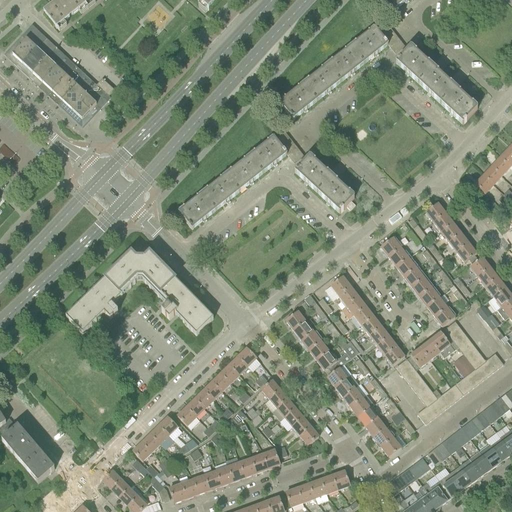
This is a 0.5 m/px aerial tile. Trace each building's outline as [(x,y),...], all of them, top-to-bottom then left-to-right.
[(85,7),(85,6),(85,5),(80,0),(61,0),(59,2),(58,3),(51,8),(44,14),(56,30),(57,30),(64,24),(69,20),(69,19),(68,18),(72,16),(73,17),(78,13),(78,12),(85,7),(86,8),(87,8),(85,7)] [(195,0),(196,0),(195,1),(196,1),(200,5),(200,6),(201,6),(207,12),(218,0),(195,0)] [(408,0),(384,0),(394,12),(406,2),(408,0)] [(376,32),(380,37),(389,29),(386,24),(376,32)] [(33,29),(7,57),(18,67),(44,39),(33,29)] [(389,29),(380,37),(384,42),(393,34),(389,29)] [(374,30),(351,49),(364,66),(376,56),(388,47),(387,46),(384,42),(380,37),(376,32),(374,30)] [(393,34),(384,42),(387,46),(397,39),(393,34)] [(44,39),(18,67),(24,72),(29,77),(55,49),(44,39)] [(397,39),(387,46),(388,47),(391,51),(401,44),(397,39)] [(401,44),(391,51),(395,56),(405,49),(401,44)] [(55,49),(29,77),(40,86),(65,59),(55,49)] [(351,49),(327,67),(340,84),(352,75),(364,66),(351,49)] [(407,75),(418,85),(432,70),(410,49),(396,65),(407,75)] [(65,59),(40,86),(50,96),(76,69),(65,59)] [(327,67),(303,86),(317,103),(328,93),(340,84),(327,67)] [(76,69),(50,96),(61,106),(87,79),(76,69)] [(429,96),(440,106),(454,90),(432,70),(418,85),(429,96)] [(87,79),(61,106),(72,116),(98,88),(96,87),(95,87),(87,79)] [(97,86),(96,87),(98,88),(109,98),(114,92),(102,81),(97,86)] [(317,103),(303,86),(280,104),(293,121),(305,112),(317,103)] [(98,88),(72,116),(82,126),(108,98),(109,98),(98,88)] [(454,90),(440,106),(450,116),(462,127),(477,111),(454,90)] [(275,142),(279,147),(288,139),(285,134),(275,142)] [(288,139),(279,147),(282,151),(292,144),(288,139)] [(273,140),(249,159),(263,175),(274,166),(286,157),(286,156),(282,151),(279,147),(275,142),(273,140)] [(296,149),(292,144),(282,151),(286,156),(296,149)] [(300,153),(296,149),(286,156),(286,157),(290,161),(300,153)] [(511,155),(508,152),(499,161),(509,170),(511,166),(511,155)] [(300,153),(290,161),(294,166),(304,158),(300,153)] [(249,159),(226,177),(239,194),(251,185),(263,175),(249,159)] [(306,185),(317,195),(331,180),(309,159),(295,175),(306,185)] [(499,161),(491,170),(501,179),(509,170),(499,161)] [(491,170),(483,178),(493,187),(501,179),(491,170)] [(226,177),(202,196),(215,212),(227,203),(239,194),(226,177)] [(493,187),(483,178),(475,187),(475,186),(474,187),(485,197),(485,196),(493,187)] [(331,180),(317,195),(328,205),(339,216),(346,209),(350,204),(353,200),(331,180)] [(511,195),(508,192),(503,197),(507,201),(511,195)] [(215,212),(202,196),(179,214),(192,231),(204,222),(215,212)] [(507,201),(503,197),(498,202),(502,206),(507,201)] [(350,204),(346,209),(349,212),(350,213),(355,208),(354,207),(350,204)] [(425,215),(433,225),(445,216),(437,205),(425,215)] [(433,225),(441,235),(453,226),(445,216),(433,225)] [(441,235),(449,245),(461,236),(453,226),(441,235)] [(413,231),(418,237),(422,234),(417,227),(413,231)] [(407,235),(412,242),(416,239),(411,232),(407,235)] [(422,234),(418,237),(423,243),(427,240),(422,234)] [(449,245),(456,255),(469,246),(461,236),(449,245)] [(416,239),(412,242),(417,248),(421,245),(416,239)] [(380,250),(388,260),(401,250),(393,240),(380,250)] [(469,262),(473,267),(478,263),(474,257),(476,256),(469,246),(456,255),(464,265),(469,262)] [(432,247),(428,251),(433,257),(437,254),(432,247)] [(388,260),(396,270),(408,260),(401,250),(388,260)] [(426,253),(422,256),(427,262),(431,259),(426,253)] [(437,254),(433,257),(438,263),(442,260),(437,254)] [(131,255),(122,264),(121,265),(123,266),(115,274),(114,272),(113,273),(95,290),(97,291),(89,299),(88,298),(78,307),(80,308),(76,312),(75,310),(65,319),(82,336),(91,327),(89,325),(102,313),(103,315),(103,316),(104,316),(109,321),(117,314),(111,308),(113,306),(112,306),(111,305),(136,279),(143,279),(168,305),(166,307),(166,306),(165,307),(167,308),(161,314),(169,322),(175,316),(175,317),(175,316),(177,314),(189,326),(187,328),(196,338),(213,321),(204,312),(202,313),(199,310),(200,308),(191,299),(190,300),(182,292),(184,291),(166,273),(164,274),(157,266),(158,265),(149,256),(144,261),(136,261),(131,255)] [(431,259),(427,262),(432,268),(436,265),(431,259)] [(396,270),(404,280),(416,270),(408,260),(396,270)] [(470,269),(478,280),(490,270),(482,260),(478,263),(473,267),(470,269)] [(404,280),(411,290),(424,280),(416,270),(404,280)] [(478,280),(485,289),(498,280),(490,270),(478,280)] [(441,272),(437,275),(442,282),(446,279),(441,272)] [(330,289),(338,299),(350,290),(342,279),(330,289)] [(446,279),(442,282),(447,288),(451,285),(446,279)] [(411,290),(419,300),(431,290),(424,280),(411,290)] [(485,289),(493,299),(505,290),(498,280),(485,289)] [(460,283),(456,286),(461,293),(465,289),(460,283)] [(465,289),(461,293),(466,299),(470,296),(465,289)] [(338,299),(346,309),(358,300),(350,290),(338,299)] [(419,300),(427,310),(439,300),(431,290),(419,300)] [(493,299),(501,309),(511,300),(511,298),(505,290),(493,299)] [(453,295),(458,301),(462,299),(457,292),(453,295)] [(439,300),(427,310),(434,320),(447,310),(444,306),(448,303),(444,297),(439,300)] [(312,309),(317,315),(321,312),(309,298),(304,302),(310,310),(312,309)] [(462,299),(458,301),(463,308),(467,305),(462,299)] [(346,309),(353,319),(365,309),(358,300),(346,309)] [(511,300),(501,309),(497,313),(504,323),(508,319),(511,316),(511,300)] [(318,304),(323,310),(327,307),(322,301),(318,304)] [(471,306),(476,312),(480,309),(475,303),(471,306)] [(327,307),(323,310),(328,317),(332,313),(327,307)] [(480,309),(476,312),(484,323),(490,318),(482,308),(480,309)] [(353,319),(361,329),(373,319),(365,309),(353,319)] [(447,310),(434,320),(442,330),(455,320),(447,310)] [(321,312),(317,315),(322,321),(325,318),(321,312)] [(285,323),(293,333),(305,324),(298,314),(285,323)] [(361,329),(369,339),(381,329),(373,319),(361,329)] [(300,328),(293,333),(301,343),(313,334),(317,331),(309,321),(305,324),(300,328)] [(337,321),(334,324),(338,330),(342,327),(337,321)] [(487,326),(492,332),(496,329),(491,323),(487,326)] [(444,332),(448,337),(458,329),(454,324),(444,332)] [(327,328),(332,335),(336,332),(331,325),(327,328)] [(342,327),(338,330),(343,337),(347,334),(342,327)] [(369,339),(376,349),(388,339),(381,329),(369,339)] [(448,337),(452,342),(462,334),(458,329),(448,337)] [(496,329),(492,332),(497,339),(499,342),(503,339),(501,336),(496,329)] [(336,332),(332,335),(337,342),(341,339),(336,332)] [(440,335),(430,343),(440,355),(444,361),(454,353),(458,350),(455,347),(452,342),(448,337),(444,332),(440,335)] [(301,343),(308,353),(321,344),(313,334),(301,343)] [(452,342),(455,347),(466,339),(462,334),(452,342)] [(376,349),(384,359),(396,349),(388,339),(376,349)] [(458,350),(459,352),(470,344),(466,339),(455,347),(458,350)] [(353,341),(349,344),(354,350),(358,347),(353,341)] [(430,343),(420,351),(429,363),(440,355),(430,343)] [(502,346),(507,352),(511,349),(506,343),(502,346)] [(308,353),(316,363),(328,354),(321,344),(308,353)] [(326,372),(330,377),(339,370),(358,356),(356,353),(354,350),(349,344),(342,350),(346,355),(335,363),(328,354),(316,363),(324,373),(326,372)] [(459,352),(463,357),(473,349),(470,344),(459,352)] [(358,347),(354,350),(356,353),(358,356),(359,357),(363,354),(358,347)] [(396,349),(384,359),(392,369),(404,359),(396,349)] [(463,357),(467,362),(477,354),(473,349),(463,357)] [(246,351),(238,359),(247,369),(256,361),(246,351)] [(429,363),(420,351),(410,359),(419,371),(429,363)] [(467,362),(471,367),(481,359),(477,354),(467,362)] [(489,360),(497,371),(502,367),(494,357),(489,360)] [(238,359),(229,368),(239,378),(247,369),(238,359)] [(463,359),(454,366),(464,379),(473,372),(463,359)] [(471,367),(475,372),(479,368),(484,364),(485,364),(481,359),(471,367)] [(485,364),(484,364),(492,375),(497,371),(489,360),(485,364)] [(358,361),(354,364),(359,371),(363,368),(358,361)] [(364,364),(369,370),(373,367),(368,361),(364,364)] [(396,370),(399,375),(410,367),(406,362),(396,370)] [(484,364),(479,368),(487,379),(492,375),(484,364)] [(373,367),(369,370),(374,377),(378,373),(373,367)] [(399,375),(403,380),(414,372),(410,367),(399,375)] [(229,368),(221,376),(230,386),(239,378),(229,368)] [(363,368),(359,371),(364,377),(368,374),(363,368)] [(475,372),(474,372),(482,383),(487,379),(479,368),(475,372)] [(326,380),(334,390),(347,380),(339,370),(330,377),(326,380)] [(403,380),(407,385),(417,377),(414,372),(403,380)] [(474,372),(469,376),(477,386),(482,383),(474,372)] [(221,376),(212,384),(222,394),(230,386),(221,376)] [(469,376),(464,380),(472,390),(477,386),(469,376)] [(261,377),(258,381),(263,386),(266,383),(261,377)] [(347,380),(334,390),(342,400),(354,390),(358,387),(350,377),(347,380)] [(407,385),(411,389),(421,382),(417,377),(407,385)] [(464,380),(459,384),(467,394),(472,390),(464,380)] [(263,386),(258,381),(255,384),(260,389),(263,386)] [(370,384),(375,391),(379,387),(374,381),(370,384)] [(411,389),(415,394),(425,387),(421,382),(411,389)] [(261,392),(269,401),(280,393),(272,383),(261,392)] [(212,384),(203,393),(213,403),(222,394),(212,384)] [(467,394),(459,384),(454,388),(462,398),(467,394)] [(379,387),(375,391),(380,397),(384,394),(379,387)] [(415,394),(418,399),(429,391),(425,387),(415,394)] [(342,400),(350,410),(362,400),(354,390),(342,400)] [(446,394),(454,404),(459,400),(451,390),(446,394)] [(418,399),(422,404),(432,396),(432,395),(429,391),(418,399)] [(436,392),(432,395),(432,396),(436,401),(440,398),(436,392)] [(505,396),(500,400),(509,412),(511,409),(511,394),(510,392),(505,396)] [(203,393),(195,401),(204,411),(213,403),(203,393)] [(269,401),(277,411),(287,402),(280,393),(269,401)] [(244,394),(241,397),(246,403),(250,399),(244,394)] [(441,397),(449,408),(454,404),(446,394),(441,397)] [(422,404),(426,409),(427,409),(432,405),(436,401),(432,396),(422,404)] [(246,403),(241,397),(237,400),(243,406),(246,403)] [(436,401),(445,412),(449,408),(441,397),(440,398),(436,401)] [(362,400),(350,410),(357,420),(370,410),(373,407),(366,398),(362,400)] [(495,404),(490,407),(499,419),(504,415),(509,412),(500,400),(495,404)] [(195,401),(186,410),(196,420),(204,411),(195,401)] [(385,404),(390,410),(394,407),(389,401),(385,404)] [(436,401),(432,405),(440,415),(445,412),(436,401)] [(277,411),(285,420),(295,412),(287,402),(277,411)] [(432,405),(427,409),(435,419),(440,415),(432,405)] [(394,407),(390,410),(395,417),(390,421),(393,424),(402,417),(399,414),(394,407)] [(485,411),(480,415),(489,427),(494,423),(499,419),(490,407),(485,411)] [(426,409),(422,413),(430,423),(435,419),(427,409),(426,409)] [(196,420),(186,410),(177,418),(190,432),(199,423),(196,420)] [(252,410),(246,414),(249,418),(255,413),(252,410)] [(357,420),(365,430),(377,420),(370,410),(357,420)] [(227,411),(223,414),(229,419),(232,416),(227,411)] [(285,420),(292,430),(303,421),(295,412),(285,420)] [(240,413),(236,416),(242,422),(246,419),(240,413)] [(255,413),(249,418),(252,422),(258,417),(255,413)] [(430,423),(422,413),(417,416),(425,427),(430,423)] [(229,419),(223,414),(220,417),(225,422),(229,419)] [(476,419),(471,423),(480,434),(485,430),(489,427),(480,415),(476,419)] [(234,418),(231,421),(237,428),(240,424),(234,418)] [(167,420),(159,428),(168,438),(172,443),(181,434),(177,430),(174,427),(167,420)] [(365,430),(373,440),(385,430),(377,420),(365,430)] [(228,424),(228,425),(234,431),(237,428),(231,421),(228,424)] [(292,430),(300,439),(311,430),(303,421),(292,430)] [(401,424),(405,430),(409,427),(405,421),(401,424)] [(471,423),(461,430),(470,442),(480,434),(471,423)] [(2,443),(26,471),(42,457),(18,429),(15,431),(10,425),(2,432),(7,438),(2,443)] [(210,427),(206,431),(211,436),(215,432),(210,427)] [(409,427),(405,430),(410,437),(414,434),(409,427)] [(159,428),(150,437),(160,447),(168,438),(159,428)] [(267,429),(262,433),(265,437),(270,432),(267,429)] [(311,430),(300,439),(308,448),(318,439),(311,430)] [(373,440),(380,450),(393,440),(385,430),(373,440)] [(461,430),(451,438),(460,449),(470,442),(461,430)] [(211,436),(206,431),(203,435),(208,439),(211,436)] [(270,432),(265,437),(268,440),(273,436),(270,432)] [(511,437),(509,433),(500,440),(500,441),(503,445),(511,457),(511,456),(511,437)] [(217,435),(213,438),(220,444),(223,441),(217,435)] [(150,437),(141,445),(151,455),(160,447),(150,437)] [(213,438),(210,442),(216,448),(220,444),(213,438)] [(451,438),(442,445),(450,457),(460,449),(451,438)] [(393,440),(380,450),(388,460),(401,450),(393,440)] [(500,441),(490,448),(501,464),(511,457),(503,445),(500,441)] [(81,460),(92,450),(88,445),(76,456),(81,460)] [(151,455),(141,445),(132,454),(142,464),(151,455)] [(442,445),(432,453),(441,465),(450,457),(442,445)] [(479,454),(483,459),(491,471),(501,464),(490,448),(489,446),(479,454)] [(185,455),(181,449),(177,452),(181,458),(185,455)] [(277,452),(280,461),(287,458),(284,449),(277,452)] [(197,451),(193,454),(198,461),(201,458),(197,451)] [(274,452),(262,457),(268,472),(280,467),(274,452)] [(441,465),(432,453),(426,457),(435,468),(441,465)] [(193,454),(189,457),(194,464),(198,461),(193,454)] [(479,454),(469,461),(481,478),(491,471),(483,459),(479,454)] [(42,457),(26,471),(38,485),(54,471),(42,457)] [(262,457),(251,461),(256,476),(268,472),(262,457)] [(422,460),(409,471),(416,480),(429,470),(422,460)] [(251,461),(239,465),(244,480),(256,476),(251,461)] [(459,469),(463,474),(471,486),(481,478),(469,461),(459,469)] [(166,462),(162,464),(166,471),(170,468),(166,462)] [(132,468),(135,471),(140,466),(137,463),(132,468)] [(162,464),(158,467),(162,473),(166,471),(162,464)] [(239,465),(227,470),(233,484),(244,480),(239,465)] [(140,466),(135,471),(138,474),(143,470),(140,466)] [(170,468),(166,471),(170,477),(174,475),(170,468)] [(227,470),(216,474),(221,489),(233,484),(227,470)] [(166,471),(162,473),(166,480),(170,477),(166,471)] [(409,471),(399,478),(406,487),(416,480),(409,471)] [(454,472),(449,476),(461,493),(471,486),(463,474),(458,478),(454,472)] [(102,483),(111,492),(121,483),(112,474),(102,483)] [(216,474),(204,478),(209,493),(221,489),(216,474)] [(344,474),(332,478),(337,493),(350,488),(344,474)] [(151,488),(155,492),(160,486),(154,480),(150,476),(146,480),(153,487),(151,488)] [(461,493),(449,476),(439,483),(451,500),(461,493)] [(156,478),(154,480),(160,486),(163,489),(166,487),(156,478)] [(204,478),(193,482),(198,497),(209,493),(204,478)] [(332,478),(320,482),(326,497),(337,493),(332,478)] [(390,485),(397,495),(406,487),(399,478),(390,485)] [(193,482),(181,487),(186,501),(198,497),(193,482)] [(320,482),(309,486),(314,501),(326,497),(320,482)] [(111,492),(119,501),(129,491),(121,483),(111,492)] [(397,495),(390,485),(385,489),(390,500),(397,495)] [(160,486),(155,492),(158,495),(161,505),(170,502),(166,492),(163,489),(160,486)] [(309,486),(297,491),(302,506),(314,501),(309,486)] [(427,486),(423,489),(438,510),(446,504),(437,491),(433,494),(427,486)] [(186,501),(181,487),(169,491),(174,506),(186,501)] [(423,501),(418,504),(424,511),(434,511),(438,510),(423,489),(417,493),(423,501)] [(119,501),(128,509),(138,500),(129,491),(119,501)] [(302,506),(297,491),(285,495),(291,510),(302,506)] [(409,499),(403,503),(409,511),(424,511),(418,504),(415,507),(409,499)] [(138,500),(128,509),(130,511),(160,511),(158,504),(146,509),(138,500)] [(283,511),(279,500),(266,504),(269,511),(283,511)] [(348,508),(351,511),(352,511),(358,508),(355,503),(348,508)] [(409,511),(403,503),(399,506),(402,511),(409,511)]
